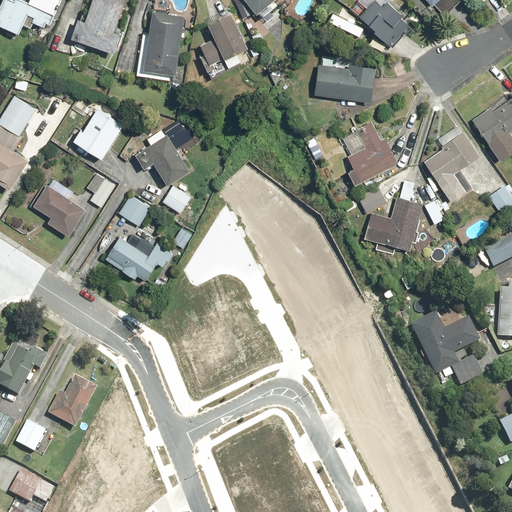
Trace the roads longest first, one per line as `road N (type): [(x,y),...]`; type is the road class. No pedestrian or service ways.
road 1 (residential): [(174,438),(129,342),(5,263)]
road 2 (residential): [(288,392),(293,348),(247,265),(204,237)]
road 3 (residential): [(357,511),(305,409),(288,392)]
road 4 (residential): [(288,392),(268,393),(174,438)]
